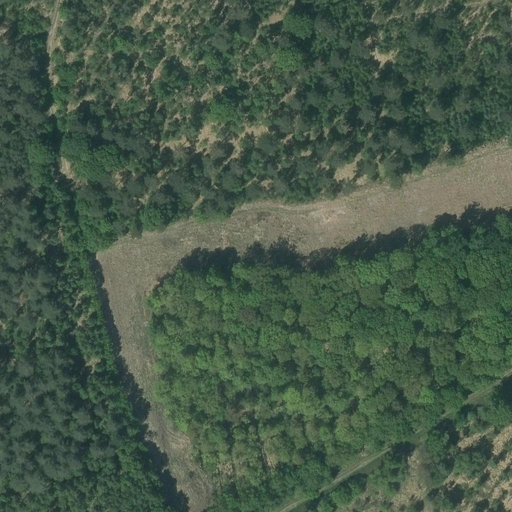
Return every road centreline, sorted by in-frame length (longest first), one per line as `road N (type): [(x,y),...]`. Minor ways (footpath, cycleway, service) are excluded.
road 1 (track): [(57,0),(43,70),(47,107),(117,377),(171,511)]
road 2 (track): [(43,70),(222,50),(511,0)]
road 3 (track): [(285,511),(511,374)]
